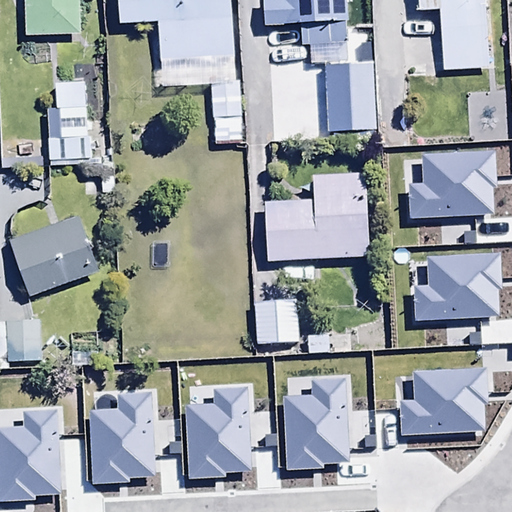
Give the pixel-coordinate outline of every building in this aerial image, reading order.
[(23,0),(24,37),(80,36),(79,0),(23,0)] [(116,0),(117,26),(157,25),(158,68),(234,65),(231,0),(116,0)] [(262,0),(264,29),(300,28),(301,66),(311,65),(311,53),(329,52),(329,46),(350,46),(348,0),(262,0)] [(439,12),(442,74),(492,71),(488,2),(501,1),(500,0),(416,0),(417,13),(439,12)] [(60,141),(59,122),(86,121),(85,83),(54,84),(55,110),(46,111),(47,142),(60,141)] [(239,85),(211,86),(214,146),(241,145),(239,85)] [(310,97),(272,98),(273,137),(311,135),(310,97)] [(456,254),(458,341),(508,339),(504,202),(511,202),(511,194),(511,180),(501,181),(500,166),(467,167),(467,179),(439,180),(440,208),(418,209),(419,255),(456,254)] [(263,204),(266,264),(359,260),(360,271),(370,271),(366,175),(309,178),(310,202),(263,204)] [(78,219),(8,243),(27,298),(97,274),(78,219)] [(255,303),(255,346),(298,345),(297,303),(255,303)] [(6,323),(8,365),(41,363),(39,322),(6,323)] [(0,364),(8,365),(6,323),(0,323),(0,364)] [(307,365),(308,395),(411,393),(411,348),(337,349),(337,329),(306,329),(307,356),(327,356),(327,364),(307,365)]
